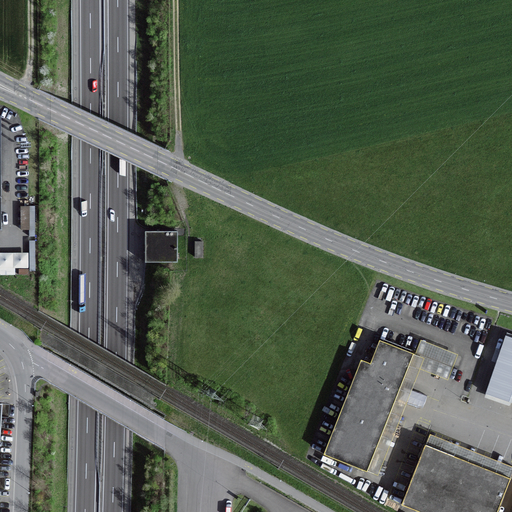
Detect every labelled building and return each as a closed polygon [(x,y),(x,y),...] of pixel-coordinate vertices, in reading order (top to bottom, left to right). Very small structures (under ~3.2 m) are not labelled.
[(177,232),(144,232),(144,263),(177,263),(177,232)] [(203,241),(195,241),(195,257),(203,257),(203,241)] [(511,338),(505,336),(485,394),(511,403),(511,338)] [(413,365),(449,379),(460,352),(424,337),(413,365)] [(366,472),(413,354),(379,341),(370,364),(360,360),(323,455),(366,472)] [(407,491),(459,511),(494,511),(511,469),(511,464),(431,432),(407,491)]
